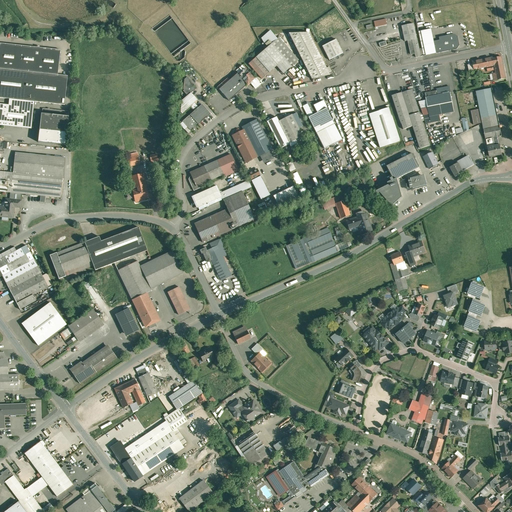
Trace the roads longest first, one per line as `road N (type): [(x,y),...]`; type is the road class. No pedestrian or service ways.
road 1 (unclassified): [(217,316),(343,259),(464,185),(511,176)]
road 2 (residential): [(175,229),(182,213),(179,164),(201,131),(253,100),(359,69)]
road 3 (residential): [(335,0),(388,65),(508,44)]
road 4 (residential): [(217,316),(252,379),(356,430)]
road 5 (residential): [(0,246),(47,222),(101,215),(175,229)]
road 6 (residential): [(65,408),(139,356),(217,316)]
road 7 (residential): [(65,408),(143,511)]
